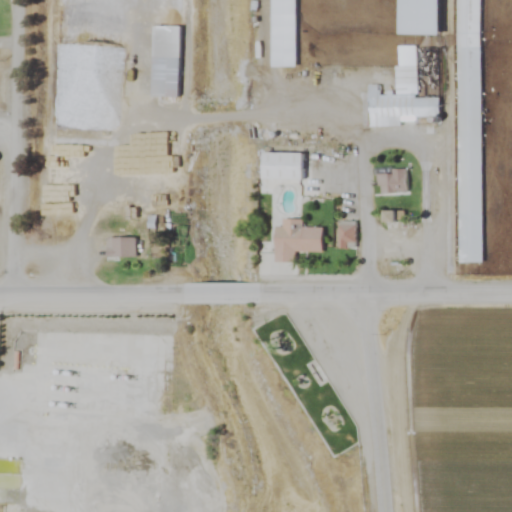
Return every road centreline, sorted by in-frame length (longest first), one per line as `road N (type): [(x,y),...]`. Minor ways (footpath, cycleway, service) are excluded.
road 1 (residential): [(20,296),(29,0)]
road 2 (residential): [(511,295),(255,294)]
road 3 (residential): [(392,511),(371,295)]
road 4 (residential): [(188,296),(0,296)]
